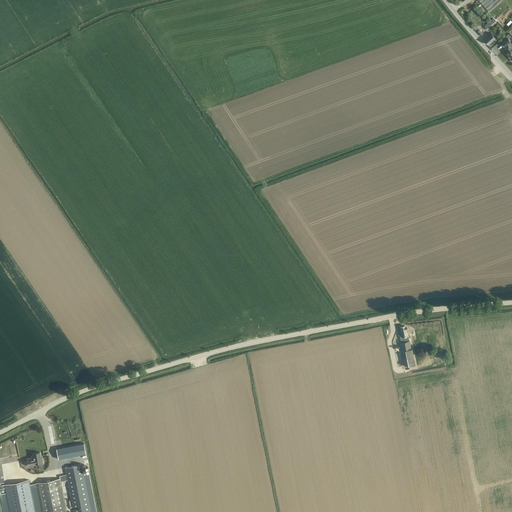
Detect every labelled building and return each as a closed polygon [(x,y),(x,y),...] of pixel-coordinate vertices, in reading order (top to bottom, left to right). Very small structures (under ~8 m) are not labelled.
[(478,0),(489,12),(503,0),(478,0)] [(496,22),(493,18),(484,26),(487,30),(496,22)] [(483,34),(476,26),(473,29),(481,36),(483,34)] [(488,45),(492,41),(494,39),(489,33),(486,37),(487,38),(484,40),(488,45)] [(508,38),(501,44),(504,47),(511,41),(508,38)] [(400,343),(401,348),(405,366),(415,364),(412,348),(411,349),(409,341),(408,336),(407,328),(405,328),(405,326),(400,327),(402,336),(400,336),(401,343),(400,343)] [(84,443),(56,449),(58,459),(86,454),(84,443)] [(28,465),(38,463),(43,462),(42,459),(41,459),(40,452),(33,454),(33,455),(32,455),(31,456),(31,457),(31,458),(27,459),(28,465)] [(36,484),(30,485),(35,511),(67,511),(61,482),(67,480),(73,511),(90,511),(83,474),(82,469),(81,464),(65,468),(66,472),(66,473),(66,475),(60,476),(60,479),(36,483),(36,484)] [(0,486),(0,485),(0,489),(1,489),(5,488),(6,493),(9,511),(35,511),(30,485),(29,480),(0,486)]
